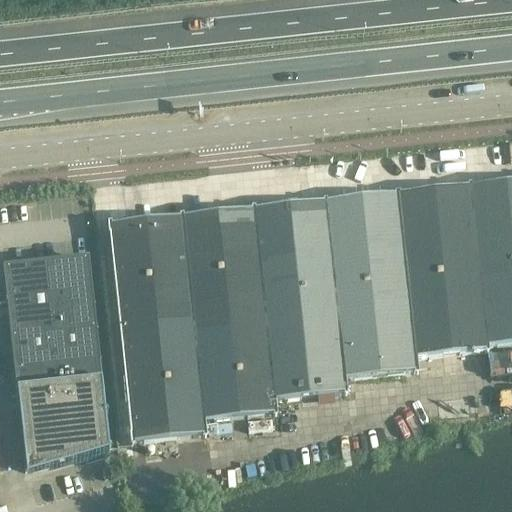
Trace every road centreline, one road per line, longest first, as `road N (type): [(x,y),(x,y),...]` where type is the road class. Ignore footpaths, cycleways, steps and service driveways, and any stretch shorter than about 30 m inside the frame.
road 1 (secondary): [(0,161),(511,105)]
road 2 (motorway): [(0,101),(511,46)]
road 3 (motorway): [(511,0),(0,55)]
